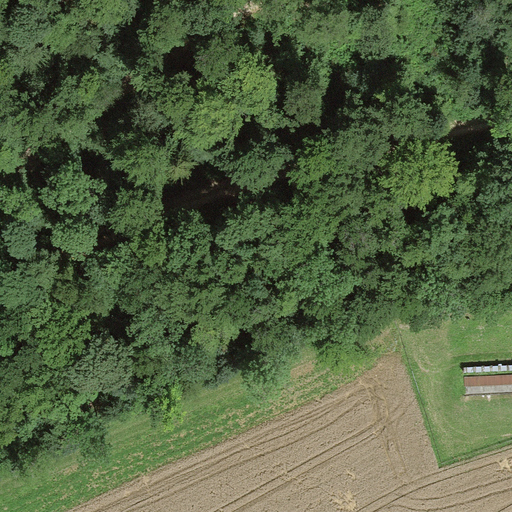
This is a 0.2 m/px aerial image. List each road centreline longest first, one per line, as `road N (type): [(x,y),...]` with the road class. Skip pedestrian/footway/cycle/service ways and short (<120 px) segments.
road 1 (track): [(0,288),(200,196),(375,144),(511,115)]
road 2 (track): [(260,0),(136,75),(0,183)]
